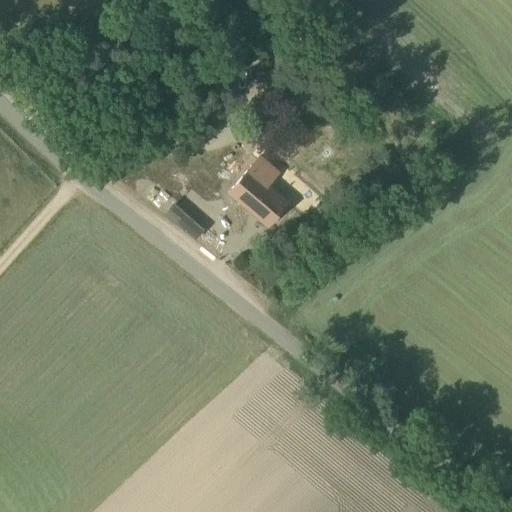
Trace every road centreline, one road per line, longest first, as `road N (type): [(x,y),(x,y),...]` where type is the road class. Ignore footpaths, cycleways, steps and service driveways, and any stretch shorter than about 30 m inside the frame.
road 1 (unclassified): [(0,93),(80,174),(511,511)]
road 2 (track): [(264,317),(461,140)]
road 3 (track): [(0,264),(80,174)]
